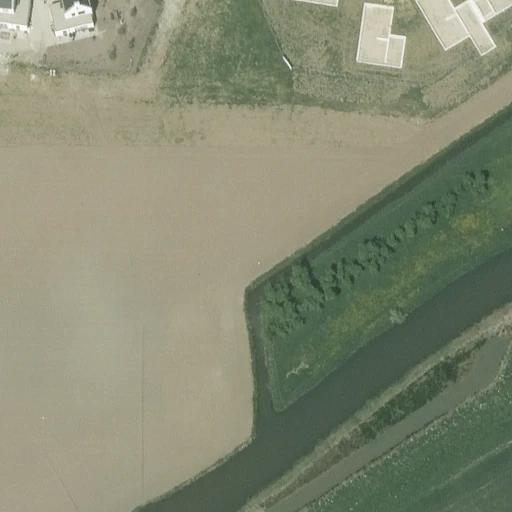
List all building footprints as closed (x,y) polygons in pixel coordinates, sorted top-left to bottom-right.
[(17,0),(0,0),(0,25),(12,27),(10,35),(23,37),(26,14),(15,13),(17,0)] [(87,9),(84,0),(61,0),(64,11),(51,15),(56,36),(96,33),(87,9)] [(278,0),(279,2),(327,8),(328,0),(278,0)] [(456,0),(422,0),(419,2),(445,41),(469,28),(476,38),(488,31),(473,7),(464,12),(456,0)] [(511,0),(487,0),(484,2),(498,25),(511,17),(506,9),(511,4),(511,0)] [(361,7),(353,52),(382,56),(381,67),(397,69),(402,43),(388,41),(393,12),(361,7)]
